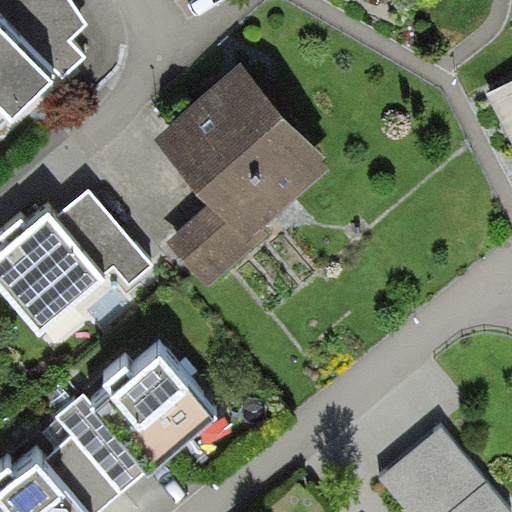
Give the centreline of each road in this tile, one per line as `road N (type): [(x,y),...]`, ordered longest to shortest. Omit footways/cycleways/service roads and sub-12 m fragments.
road 1 (residential): [(223,511),(511,278)]
road 2 (residential): [(125,103),(176,53),(142,0)]
